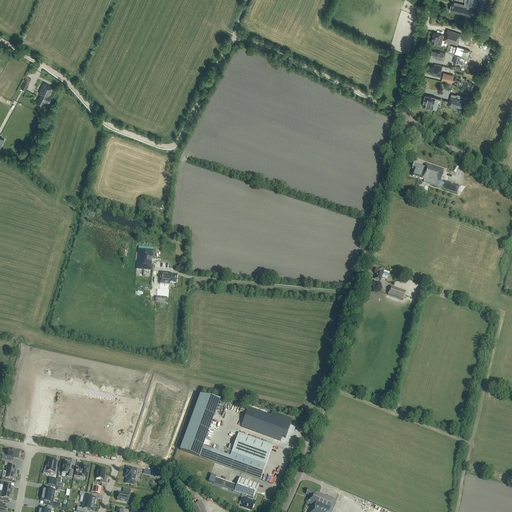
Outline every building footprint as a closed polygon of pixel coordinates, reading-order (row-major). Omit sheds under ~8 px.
[(466,0),(465,5),(463,4),(455,2),(454,4),(452,3),(452,5),(451,5),(450,11),(470,16),(472,11),(480,13),(482,7),(483,7),(484,0),(466,0)] [(457,45),(461,34),(448,29),(444,40),(457,45)] [(443,40),(444,35),(434,32),(431,43),(441,46),(442,45),(444,45),(445,41),(443,40)] [(453,46),(451,52),(452,52),(455,53),(456,53),(462,55),(459,63),(466,65),(468,57),(470,50),(457,46),(457,47),(453,46)] [(438,51),(438,52),(432,51),(431,56),(436,57),(436,59),(444,61),(446,53),(438,51)] [(434,64),(434,66),(429,64),(427,73),(432,74),(432,75),(440,77),(442,66),(434,64)] [(451,83),(453,76),(444,74),(442,81),(451,83)] [(31,79),(26,76),(23,82),(23,83),(20,88),(26,91),(29,85),(28,85),(31,79)] [(52,96),(49,94),(53,88),(43,83),(38,93),(40,94),(39,98),(38,98),(36,101),(43,105),(44,101),(48,103),(52,96)] [(457,95),(452,94),(450,104),(464,108),(467,98),(461,96),(457,95)] [(439,99),(439,98),(425,95),(422,106),(433,109),(435,99),(437,99),(439,99)] [(426,169),(414,166),(413,170),(414,171),(412,177),(424,181),(423,183),(438,188),(438,187),(442,188),(442,189),(457,194),(459,187),(444,182),(444,183),(440,181),(444,171),(427,165),(426,169)] [(151,271),(153,250),(138,249),(136,269),(151,271)] [(376,269),(375,274),(377,274),(375,279),(381,281),(383,276),(388,277),(389,274),(390,273),(384,271),(384,270),(383,269),(382,269),(381,269),(381,270),(380,270),(380,271),(376,269)] [(171,275),(171,273),(161,272),(160,284),(170,285),(170,283),(176,283),(177,276),(171,275)] [(404,299),(407,291),(392,286),(389,295),(404,299)] [(200,395),(180,450),(182,451),(199,457),(203,447),(220,400),(200,395)] [(271,416),(248,408),(241,427),(275,439),(275,440),(280,427),(282,427),(286,428),(290,418),(289,418),(272,412),(271,416)] [(239,433),(232,453),(266,465),(273,445),(273,446),(239,433)] [(2,460),(11,462),(12,458),(19,459),(20,455),(21,455),(21,452),(20,452),(9,450),(7,457),(3,456),(2,460)] [(46,465),(43,474),(44,473),(50,475),(51,472),(54,473),(56,461),(55,461),(55,460),(51,460),(50,460),(49,460),(48,466),(47,466),(46,466),(47,466),(46,465)] [(7,466),(6,472),(16,474),(17,468),(11,467),(11,463),(5,462),(4,465),(7,466)] [(66,477),(72,478),(73,471),(70,471),(71,464),(64,462),(61,473),(67,474),(66,477)] [(80,476),(87,478),(89,467),(82,466),(81,469),(76,468),(74,478),(79,479),(80,476)] [(135,479),(137,469),(131,468),(127,467),(126,471),(125,477),(127,478),(126,484),(133,485),(134,479),(135,479)] [(100,483),(106,484),(107,478),(104,477),(106,470),(98,469),(98,472),(97,472),(96,475),(97,475),(96,479),(101,480),(100,483)] [(154,469),(151,482),(162,484),(165,471),(154,469)] [(15,480),(16,474),(6,472),(3,472),(2,481),(8,482),(8,479),(15,480)] [(268,482),(270,477),(263,474),(261,480),(268,482)] [(222,487),(234,491),(246,496),(245,499),(242,507),(246,509),(247,508),(251,509),(252,508),(253,508),(254,506),(255,502),(251,501),(252,498),(253,498),(258,485),(239,478),(236,486),(224,481),(222,487)] [(14,487),(7,486),(8,483),(1,482),(1,485),(4,486),(2,492),(12,494),(14,487)] [(93,486),(91,493),(100,494),(101,487),(93,486)] [(43,488),(42,495),(54,497),(55,491),(43,488)] [(123,494),(119,493),(117,501),(128,503),(129,495),(130,495),(131,490),(124,489),(123,494)] [(312,505),(309,511),(331,511),(337,501),(317,492),(316,493),(308,489),(306,494),(308,495),(306,502),(312,505)] [(0,500),(4,502),(5,499),(11,500),(12,494),(2,492),(0,491),(0,500)] [(84,497),(83,502),(95,505),(96,498),(88,497),(89,494),(80,492),(80,496),(84,497)] [(53,503),(54,497),(42,495),(41,501),(48,502),(47,506),(60,508),(60,504),(53,503)] [(93,511),(95,505),(83,502),(81,508),(77,507),(77,511),(80,511),(85,511),(86,510),(93,511)] [(205,511),(200,502),(192,506),(195,511),(205,511)]
